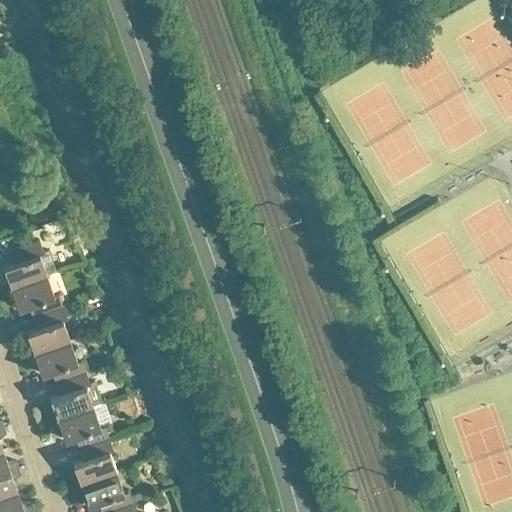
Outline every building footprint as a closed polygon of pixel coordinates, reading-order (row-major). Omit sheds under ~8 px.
[(56,269),(48,249),(43,250),(39,238),(14,247),(18,259),(3,265),(10,286),(46,273),(56,269)] [(54,293),(46,273),(10,286),(18,307),(33,301),(37,313),(62,304),(58,292),(54,293)] [(70,339),(62,318),(67,316),(62,304),(37,313),(42,325),(26,330),(34,351),(70,339)] [(77,359),(70,339),(34,351),(41,372),(56,367),(61,379),(86,370),(81,358),(77,359)] [(93,404),(86,384),(90,382),(86,370),(61,379),(65,390),(49,396),(57,417),(93,404)] [(100,425),(93,404),(57,417),(64,438),(80,432),(84,444),(109,435),(104,423),(100,425)] [(116,470),(109,449),(113,448),(109,435),(84,444),(88,456),(72,462),(80,482),(116,470)] [(0,472),(19,466),(16,460),(6,459),(3,449),(0,449),(0,472)] [(0,495),(17,489),(13,479),(21,472),(19,466),(0,472),(0,495)] [(123,490),(116,470),(80,482),(87,503),(97,500),(102,511),(107,510),(132,501),(128,489),(123,490)] [(0,511),(17,511),(33,507),(31,500),(21,500),(17,489),(0,495),(0,511)] [(141,511),(139,511),(135,511),(132,501),(107,510),(107,511),(141,511)]
